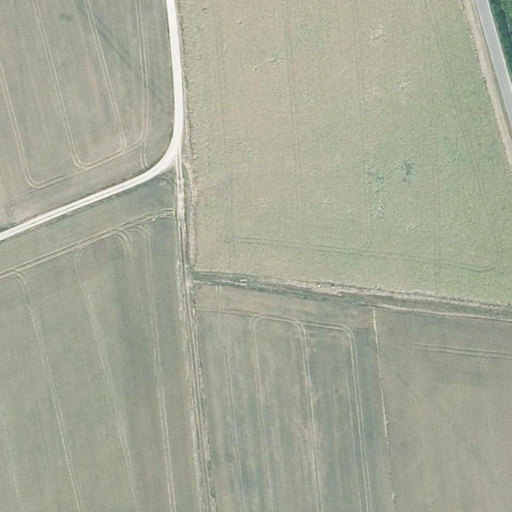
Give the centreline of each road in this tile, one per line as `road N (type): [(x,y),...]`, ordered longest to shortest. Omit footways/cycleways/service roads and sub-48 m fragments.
road 1 (track): [(168,0),(178,112),(171,159),(125,189),(0,238)]
road 2 (track): [(185,276),(511,317)]
road 3 (track): [(213,511),(185,276)]
road 4 (track): [(185,276),(175,148)]
road 5 (unclassified): [(511,123),(480,0)]
